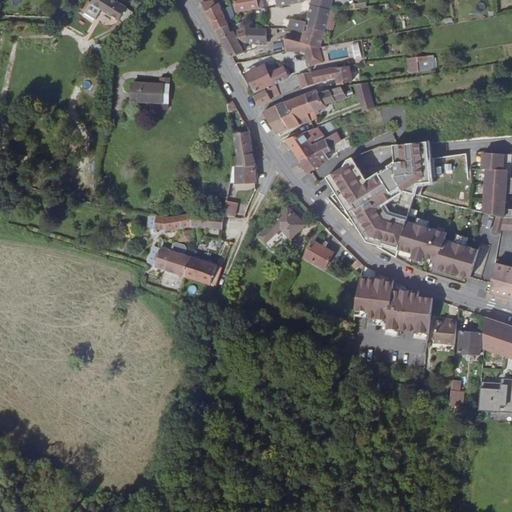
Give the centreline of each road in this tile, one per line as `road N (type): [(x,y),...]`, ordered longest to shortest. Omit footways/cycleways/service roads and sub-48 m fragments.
road 1 (residential): [(511,315),(383,269),(359,249),(253,122),(184,0)]
road 2 (unknown): [(279,158),(226,267)]
